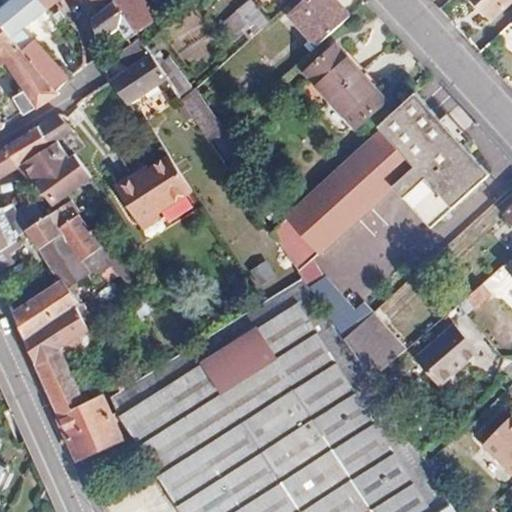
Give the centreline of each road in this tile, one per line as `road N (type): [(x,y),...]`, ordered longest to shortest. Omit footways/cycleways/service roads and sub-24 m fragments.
road 1 (residential): [(0,346),(76,511)]
road 2 (residential): [(397,0),(511,124)]
